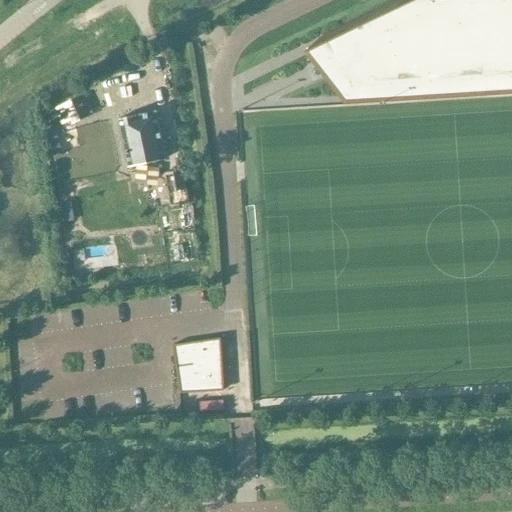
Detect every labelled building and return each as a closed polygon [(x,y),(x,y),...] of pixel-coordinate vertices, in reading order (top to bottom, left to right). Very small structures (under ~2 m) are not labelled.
[(511,0),(393,0),(343,25),(323,34),(325,39),(331,36),(355,79),(410,75),(511,69),(511,0)] [(91,92),(52,111),(61,129),(99,111),(91,92)] [(137,116),(120,120),(130,168),(167,161),(157,114),(137,118),(137,116)] [(56,135),(46,138),(49,147),(58,144),(56,135)] [(190,206),(183,174),(166,178),(173,209),(190,206)] [(219,339),(173,342),(175,383),(176,393),(180,392),(183,392),(222,390),(219,339)] [(173,342),(89,347),(93,410),(165,405),(164,393),(176,393),(175,383),(173,342)]
